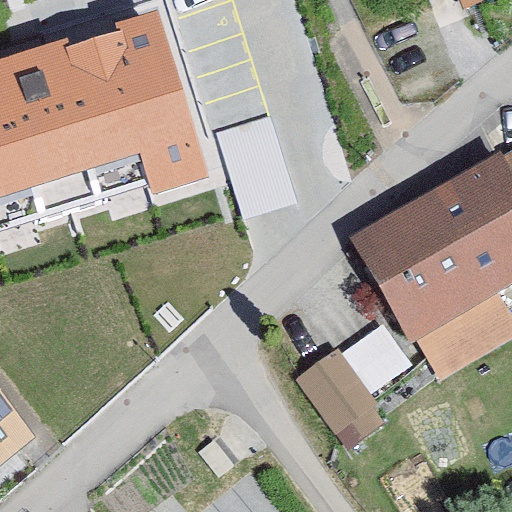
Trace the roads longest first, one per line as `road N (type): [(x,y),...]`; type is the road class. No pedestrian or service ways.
road 1 (residential): [(210,344),(511,75)]
road 2 (residential): [(14,511),(210,344)]
road 3 (residential): [(210,344),(340,511)]
